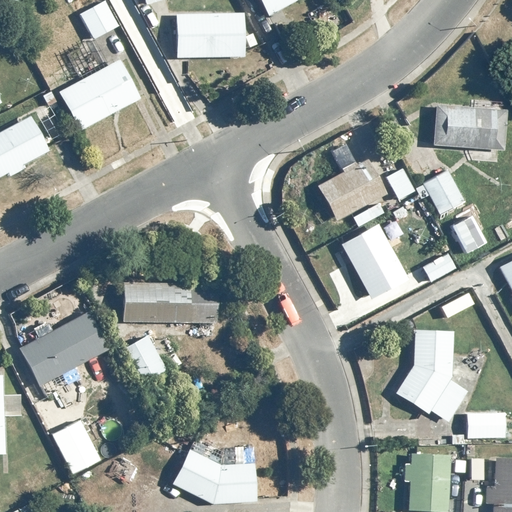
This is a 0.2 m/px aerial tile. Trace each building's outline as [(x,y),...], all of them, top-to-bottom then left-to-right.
[(0,0),(0,12),(24,0),(0,0)] [(295,0),(254,0),(264,17),(295,0)] [(114,28),(100,1),(76,13),(90,40),(114,28)] [(239,58),(239,14),(172,14),(172,58),(239,58)] [(79,80),(55,93),(66,115),(75,132),(135,101),(115,61),(104,67),(95,49),(70,62),(79,80)] [(0,110),(13,104),(0,78),(0,110)] [(20,170),(19,168),(46,152),(44,149),(69,134),(48,96),(39,101),(43,107),(0,131),(0,179),(2,178),(4,180),(20,170)] [(499,152),(504,102),(468,99),(467,109),(440,107),(437,147),(499,152)] [(371,179),(354,147),(332,159),(339,172),(313,187),(332,222),(347,214),(355,228),(381,213),(374,200),(381,197),(371,179)] [(411,192),(399,169),(382,178),(393,201),(411,192)] [(441,170),(415,185),(433,217),(459,201),(441,170)] [(404,280),(374,225),(337,245),(367,300),(404,280)] [(125,255),(124,299),(222,300),(223,257),(125,255)] [(454,269),(446,255),(418,270),(426,285),(454,269)] [(511,257),(495,266),(511,299),(511,257)] [(90,285),(22,319),(45,366),(114,332),(90,285)] [(135,390),(178,364),(164,341),(151,348),(141,331),(110,349),(135,390)] [(408,368),(392,395),(424,415),(426,411),(445,422),(463,392),(446,382),(448,334),(410,331),(408,368)] [(0,345),(0,429),(4,429),(10,346),(0,345)] [(499,440),(501,413),(463,411),(461,438),(499,440)] [(96,460),(75,420),(47,434),(69,475),(96,460)] [(183,425),(176,458),(260,478),(268,444),(183,425)] [(152,472),(163,443),(149,437),(138,467),(152,472)] [(404,511),(419,511),(443,511),(445,471),(463,472),(464,445),(407,442),(406,463),(401,463),(400,482),(405,483),(404,511)] [(511,511),(511,458),(490,457),(488,511),(511,511)]
